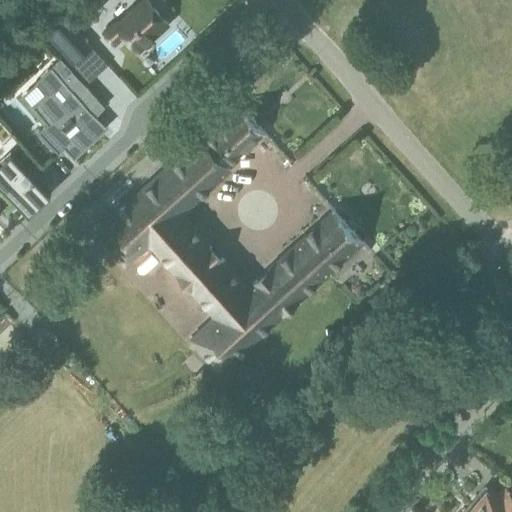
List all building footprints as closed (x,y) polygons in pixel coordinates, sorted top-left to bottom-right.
[(77,27),(98,6),(91,0),(80,0),(66,15),(77,27)] [(116,21),(105,31),(115,42),(125,32),(139,48),(168,22),(147,0),(141,0),(117,22),(116,21)] [(47,90),(33,104),(48,120),(39,128),(59,151),(65,146),(75,157),(90,143),(89,142),(100,132),(84,114),(91,108),(72,87),(81,79),(61,57),(52,65),(36,79),(47,90)] [(201,136),(96,230),(126,263),(150,240),(178,272),(186,281),(218,253),(181,213),(231,169),(227,165),(265,131),(238,101),(224,113),(228,119),(204,140),(201,136)] [(9,149),(0,157),(0,206),(4,211),(17,198),(29,211),(49,192),(9,149)] [(218,253),(186,281),(195,291),(217,315),(193,336),(223,369),(331,270),(336,276),(369,246),(335,210),(249,286),(218,253)] [(374,295),(358,308),(363,315),(379,302),(374,295)] [(477,496),(472,503),(482,511),(511,511),(511,503),(489,484),(487,486),(484,485),(475,495),(477,496)] [(482,511),(472,503),(467,508),(466,506),(461,511),(482,511)]
